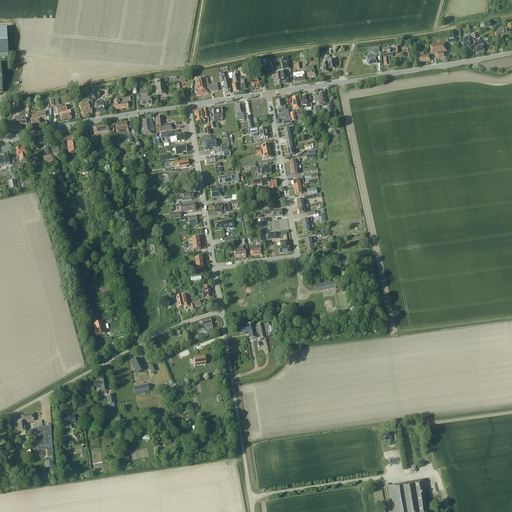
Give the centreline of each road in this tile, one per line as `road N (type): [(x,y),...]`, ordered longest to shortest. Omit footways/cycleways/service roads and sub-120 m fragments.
road 1 (residential): [(212,269),(295,252),(268,92)]
road 2 (tertiary): [(268,92),(511,52)]
road 3 (residential): [(4,417),(160,333),(220,312)]
road 4 (unclassified): [(252,511),(220,312)]
road 5 (tertiary): [(0,138),(187,105)]
road 6 (residential): [(212,269),(187,105)]
